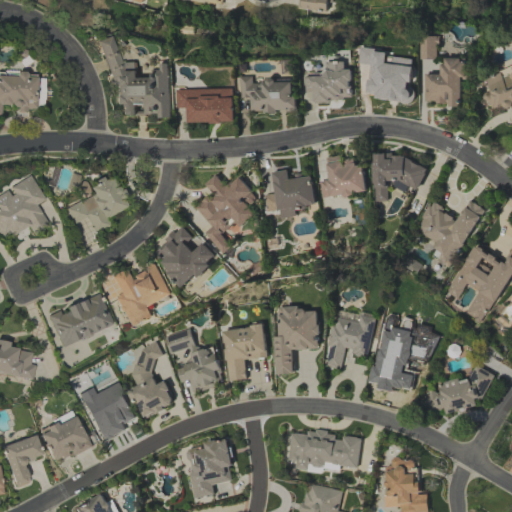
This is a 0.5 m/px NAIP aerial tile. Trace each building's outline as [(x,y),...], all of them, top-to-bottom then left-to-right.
[(332,0),(332,3),(327,2),(326,11),(301,7),(302,4),(301,4),(301,0),(332,0)] [(438,59),(438,36),(421,35),(420,58),(438,59)] [(170,116),(169,63),(160,63),(160,70),(152,70),(152,77),(136,77),(136,61),(124,62),(110,36),(97,41),(114,92),(115,105),(121,105),(121,115),(135,115),(135,104),(144,104),(144,116),(170,116)] [(415,59),(388,55),(388,50),(361,47),(359,62),(370,64),(366,92),(374,93),(374,98),(414,103),(416,85),(412,84),(415,59)] [(425,73),(425,103),(460,104),(461,79),(466,79),(466,58),(442,58),(442,74),(425,73)] [(353,100),(352,68),(346,68),(346,61),(326,61),(327,74),(305,74),(306,100),(353,100)] [(511,64),(480,80),(494,111),(511,102),(511,64)] [(0,104),(14,105),(14,110),(35,110),(35,77),(25,77),(25,75),(0,74),(0,104)] [(250,110),(297,112),(297,97),(293,97),(294,81),(254,80),(254,76),(241,76),(240,97),(250,98),(250,110)] [(235,121),(234,88),(176,89),(176,107),(187,107),(188,122),(235,121)] [(326,157),(328,180),(319,181),(321,198),(353,195),(352,193),(366,191),(363,164),(355,165),(354,158),(341,160),(340,155),(326,157)] [(386,200),(386,183),(422,183),(422,157),(372,157),(372,200),(386,200)] [(272,171),(274,193),(264,194),(266,211),(278,210),(279,218),(296,216),(295,207),(315,205),(311,176),(288,178),(287,169),(272,171)] [(194,206),(211,226),(204,232),(223,253),(231,246),(221,233),(228,228),(233,233),(256,213),(247,204),(256,196),(239,176),(226,187),(215,174),(204,184),(212,191),(194,206)] [(0,194),(0,234),(7,231),(10,236),(27,226),(31,234),(47,225),(35,204),(43,200),(29,175),(7,188),(8,190),(0,194)] [(92,194),(64,209),(73,225),(86,218),(94,233),(107,226),(103,219),(127,206),(112,176),(104,180),(102,178),(88,186),(92,194)] [(482,207),(468,200),(457,220),(440,211),(442,206),(429,200),(414,230),(437,242),(430,256),(452,267),(482,207)] [(184,288),(216,256),(203,242),(193,251),(185,243),(192,237),(180,225),(151,254),(184,288)] [(511,275),(511,246),(502,262),(473,244),(444,291),(456,298),(465,283),(477,291),(464,313),(482,324),(511,275)] [(170,295),(156,264),(128,276),(125,269),(111,276),(119,294),(114,296),(127,327),(152,317),(147,305),(170,295)] [(111,325),(98,294),(61,309),(62,309),(47,316),(60,347),(111,325)] [(275,374),(293,373),(292,349),(318,348),(317,307),(276,308),(277,336),(273,336),(275,374)] [(374,317),(334,309),(324,365),(340,368),(343,350),(367,354),(374,317)] [(266,356),(262,325),(221,329),(227,381),(245,379),(243,359),(266,356)] [(163,336),(168,353),(185,348),(190,363),(175,367),(180,382),(189,379),(192,392),(211,386),(210,381),(221,378),(212,346),(196,351),(189,328),(163,336)] [(0,373),(31,379),(33,365),(29,364),(31,352),(7,348),(8,342),(0,340),(0,373)] [(137,349),(141,358),(127,364),(136,386),(128,390),(141,418),(174,403),(164,381),(158,383),(148,361),(161,355),(155,341),(137,349)] [(494,374),(474,365),(468,376),(441,382),(436,393),(429,389),(424,399),(426,404),(437,410),(444,409),(445,413),(476,406),(474,399),(482,398),(494,374)] [(91,387),(79,393),(102,441),(124,430),(121,424),(134,418),(116,382),(94,393),(91,387)] [(89,446),(71,412),(37,430),(54,464),(89,446)] [(356,467),(360,439),(334,435),(335,433),(307,429),(306,434),(290,432),(286,460),(295,461),(294,468),(306,469),(307,464),(322,466),(322,462),(356,467)] [(0,446),(14,488),(29,483),(22,462),(41,456),(34,435),(0,446)] [(231,480),(228,466),(233,464),(227,437),(203,442),(204,445),(184,450),(196,498),(214,494),(212,484),(231,480)] [(400,511),(427,511),(426,494),(419,494),(418,481),(414,481),(414,471),(413,471),(413,458),(390,459),(390,466),(384,466),(385,496),(398,495),(398,511),(400,511)] [(342,490),(306,482),(300,511),(302,511),(340,511),(337,511),(342,490)] [(118,511),(113,499),(106,502),(102,494),(74,506),(76,511),(118,511)]
